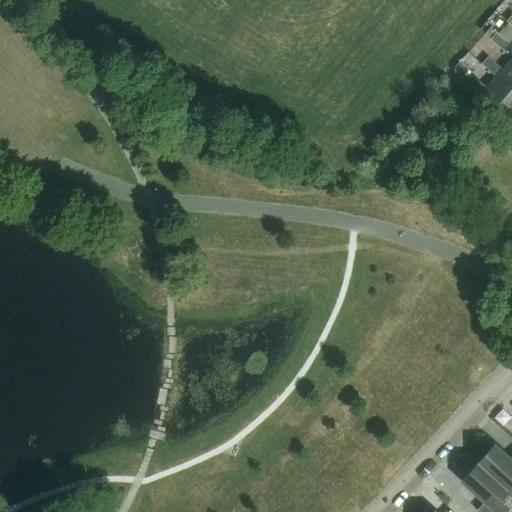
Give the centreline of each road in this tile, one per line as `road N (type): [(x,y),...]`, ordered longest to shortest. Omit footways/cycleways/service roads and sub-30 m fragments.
road 1 (unclassified): [(511,282),(356,222),(150,199),(37,159)]
road 2 (residential): [(373,511),(479,395),(511,374)]
